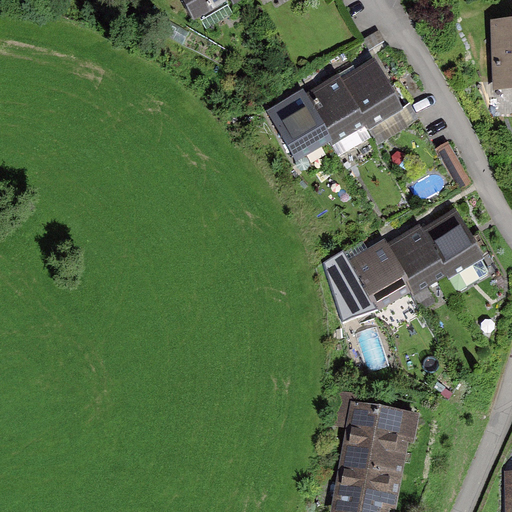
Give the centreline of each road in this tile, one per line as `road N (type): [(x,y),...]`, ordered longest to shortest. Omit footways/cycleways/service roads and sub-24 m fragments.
road 1 (residential): [(511,228),(457,122),(378,0)]
road 2 (residential): [(463,511),(511,395)]
